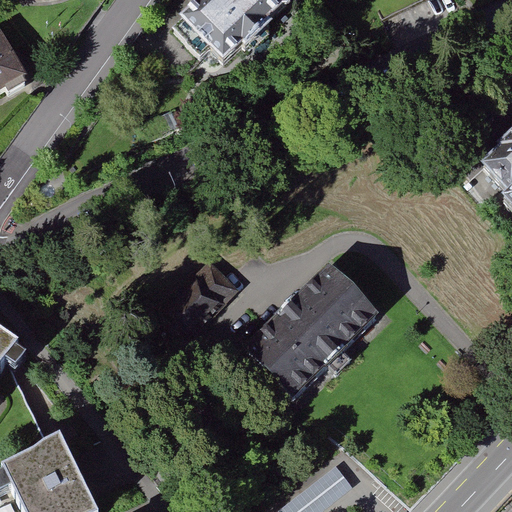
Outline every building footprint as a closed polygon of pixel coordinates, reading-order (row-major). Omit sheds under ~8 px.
[(271,0),(198,0),(174,23),(219,70),(239,50),(245,54),(268,33),(263,28),(276,16),(283,18),(287,14),(288,9),(284,6),(278,7),(271,0)] [(0,92),(13,86),(0,62),(0,92)] [(172,114),(133,131),(142,152),(181,135),(172,114)] [(511,131),(470,168),(511,216),(511,131)] [(326,269),(230,354),(279,409),(328,366),(375,323),(326,269)] [(193,279),(168,304),(196,332),(234,294),(212,271),(199,284),(193,279)] [(0,375),(17,353),(0,340),(0,375)] [(93,511),(62,445),(3,472),(21,511),(93,511)] [(328,511),(353,493),(336,472),(285,511),(328,511)]
